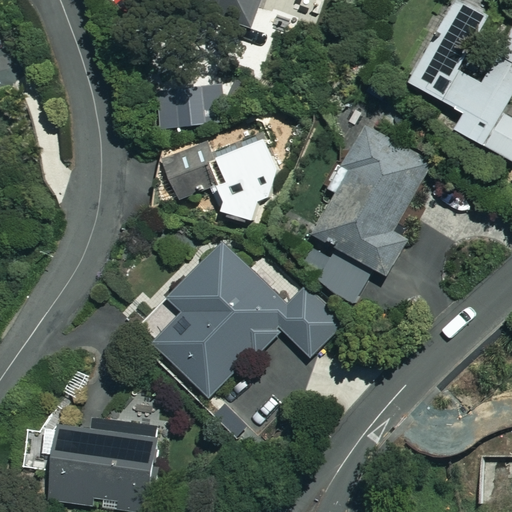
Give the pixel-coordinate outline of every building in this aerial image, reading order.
[(175,0),(259,29),(268,0),(175,0)] [(500,20),(468,2),(421,88),(477,119),(468,136),(511,159),(511,117),(511,115),(511,46),(490,86),(470,75),(500,20)] [(225,117),(206,84),(176,102),(194,135),(225,117)] [(383,271),(394,277),(413,242),(402,236),(440,166),(375,131),(341,193),(349,198),(326,241),(346,252),(326,288),(364,308),(383,271)] [(265,208),(275,204),(265,179),(280,173),(269,146),(229,163),(238,186),(229,190),(237,210),(232,212),(236,220),(242,218),(247,231),(270,222),(265,208)] [(223,188),(206,149),(174,164),(191,202),(223,188)] [(317,224),(285,212),(277,233),(308,245),(317,224)] [(295,307),(234,246),(179,301),(197,319),(167,349),(219,402),(290,332),(319,361),(350,330),(312,291),(295,307)] [(160,511),(171,431),(111,423),(110,435),(70,430),(61,504),(119,511),(160,511)]
